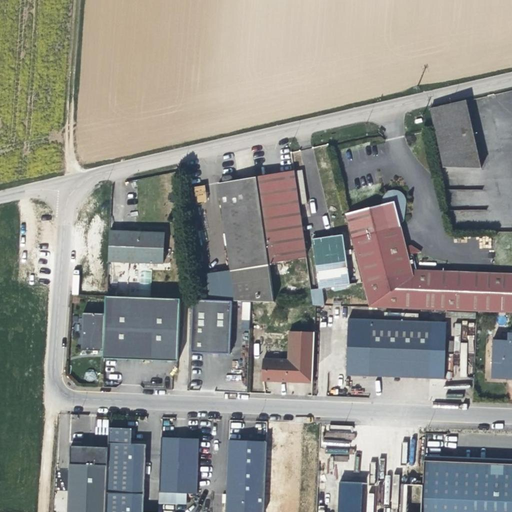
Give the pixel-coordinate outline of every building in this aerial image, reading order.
[(480,172),(466,103),(431,111),(433,117),(444,171),(480,172)] [(278,176),(258,179),(269,264),(309,260),(296,174),(278,176)] [(269,264),(258,179),(248,180),(237,181),(237,179),(236,178),(235,177),(234,176),(232,175),(230,176),(229,176),(227,177),(226,178),(225,180),(225,182),(225,183),(221,183),(238,306),(244,306),(252,307),(275,307),(269,264)] [(194,186),(196,202),(207,201),(205,185),(194,186)] [(511,316),(511,280),(413,276),(395,205),(400,199),(401,191),(394,187),(389,188),(385,189),(382,196),(344,204),(370,311),(511,316)] [(137,269),(140,239),(129,238),(114,237),(111,267),(137,269)] [(351,286),(342,237),(327,239),(315,241),(324,290),(326,290),(351,286)] [(169,242),(140,239),(137,269),(167,271),(169,242)] [(326,307),(326,296),(316,298),(317,307),(326,307)] [(116,364),(178,367),(181,304),(105,300),(104,315),(102,351),(102,363),(105,364),(106,364),(116,364)] [(232,359),(234,306),(196,304),(195,304),(193,358),(207,358),(232,359)] [(252,325),(252,307),(244,306),(243,324),(252,325)] [(102,351),(104,315),(85,315),(84,350),(91,350),(102,351)] [(432,382),(433,324),(350,323),(349,380),(357,380),(432,382)] [(314,388),(316,337),(291,337),(291,365),(265,365),(265,385),(275,386),(314,388)] [(511,384),(511,346),(497,346),(496,376),(511,376),(511,384),(511,385),(511,384)] [(511,384),(511,376),(496,376),(495,376),(495,384),(502,384),(511,384)] [(151,511),(145,511),(148,444),(138,443),(133,443),(134,428),(129,428),(111,427),(110,440),(110,444),(107,511),(151,511)] [(107,511),(110,444),(73,442),(69,511),(107,511)] [(265,511),(268,450),(268,446),(246,445),(238,445),(231,444),(228,509),(227,511),(265,511)] [(198,498),(200,447),(163,446),(161,497),(198,498)] [(511,511),(511,455),(426,453),(426,456),(424,495),(423,511),(511,511)] [(367,483),(338,482),(337,511),(360,511),(361,501),(367,501),(367,483)]
